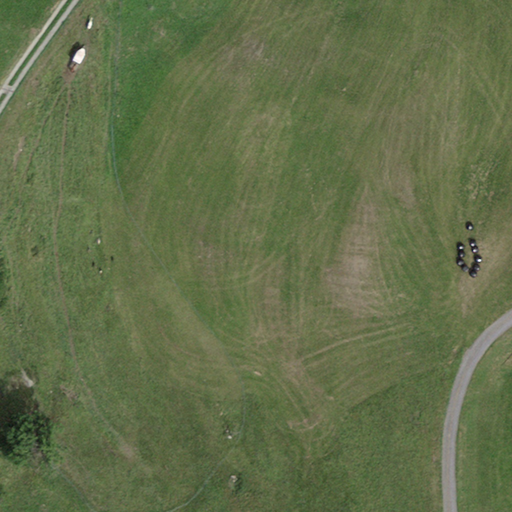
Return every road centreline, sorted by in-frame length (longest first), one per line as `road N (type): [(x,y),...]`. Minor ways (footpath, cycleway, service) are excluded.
road 1 (residential): [(453,511),(448,457),(456,412),(476,359),(511,324)]
road 2 (track): [(75,0),(0,109)]
